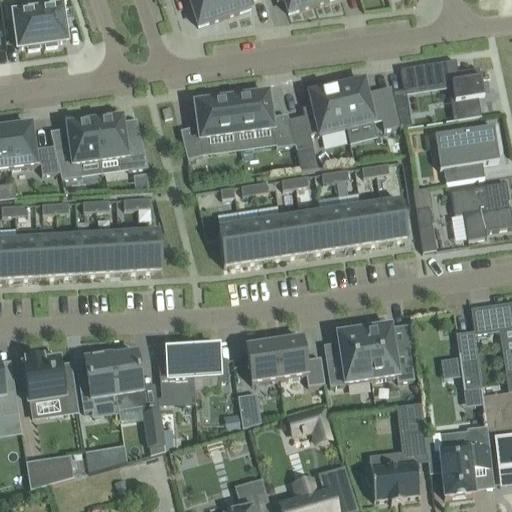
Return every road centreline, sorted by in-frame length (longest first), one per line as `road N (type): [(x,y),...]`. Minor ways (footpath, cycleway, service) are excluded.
road 1 (residential): [(0,328),(196,317),(511,273)]
road 2 (residential): [(458,34),(164,71)]
